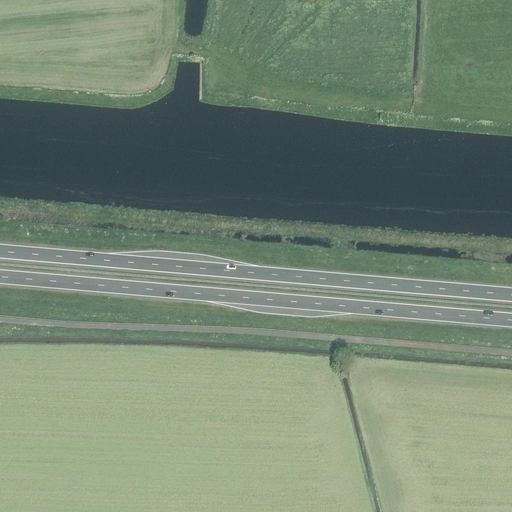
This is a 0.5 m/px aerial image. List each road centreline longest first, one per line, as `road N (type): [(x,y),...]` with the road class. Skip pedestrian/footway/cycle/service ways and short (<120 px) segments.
road 1 (trunk): [(0,276),(511,320)]
road 2 (trunk): [(511,295),(0,251)]
